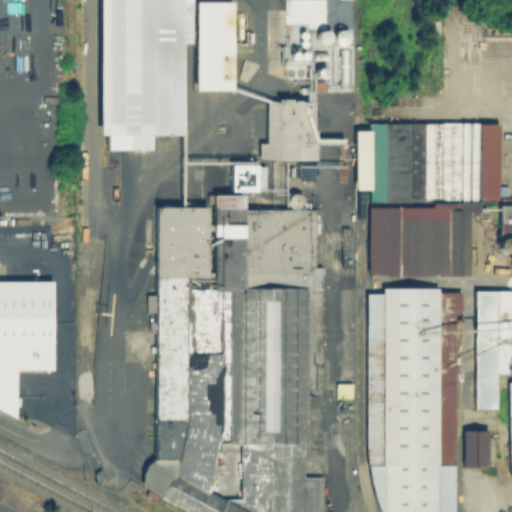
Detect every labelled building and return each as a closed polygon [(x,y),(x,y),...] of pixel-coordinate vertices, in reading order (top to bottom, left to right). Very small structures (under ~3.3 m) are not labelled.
[(181,0),(182,47),(182,135),(152,136),(152,153),(102,153),(103,0),(181,0)] [(183,45),(182,0),(226,0),(226,9),(235,9),(235,92),(196,92),(196,45),(183,45)] [(327,82),(327,92),(313,92),(313,82),(327,82)] [(258,159),(258,142),(265,142),(265,100),(315,100),(315,180),(297,180),(297,159),(258,159)] [(502,123),(502,205),(483,204),(483,217),(473,217),(472,280),(366,279),(367,167),(370,167),(371,122),(502,123)] [(353,188),(368,188),(367,129),(352,130),(353,188)] [(229,190),(229,163),(255,163),(255,190),(229,190)] [(241,193),(241,208),(321,208),(320,395),(305,395),(305,475),(321,475),(321,511),(190,511),(139,484),(140,472),(145,463),(153,457),(153,206),(211,206),(211,193),(241,193)] [(511,206),(511,237),(501,237),(501,206),(511,206)] [(0,282),(54,282),(54,369),(15,368),(16,420),(0,412),(0,282)] [(462,294),(462,419),(456,419),(455,438),(467,439),(467,432),(494,432),(494,468),(484,468),(484,479),(500,479),(499,511),(476,511),(476,505),(467,505),(467,457),(455,457),(455,511),(385,511),(385,506),(383,511),(371,471),(367,403),(369,403),(369,294),(462,294)] [(498,411),(476,411),(476,295),(511,295),(511,375),(499,375),(498,411)] [(335,396),(350,397),(351,383),(335,383),(335,396)]
